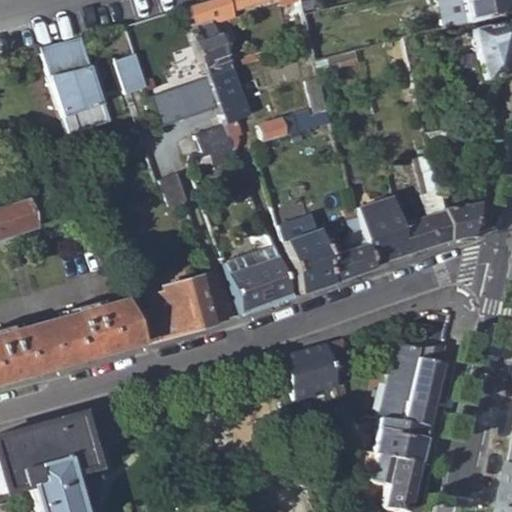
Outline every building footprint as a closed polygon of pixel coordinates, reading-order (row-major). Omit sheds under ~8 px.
[(230,0),(233,10),(265,0),(230,0)] [(430,0),(436,29),(501,12),(498,0),(430,0)] [(331,7),(312,12),(315,22),(334,18),(331,7)] [(223,19),(208,23),(210,28),(231,21),(228,11),(221,13),(223,19)] [(466,31),(479,80),(500,76),(507,43),(503,22),(466,31)] [(71,39),(31,50),(48,117),(89,107),(71,39)] [(128,54),(108,62),(121,95),(140,88),(128,54)] [(218,60),(192,70),(215,126),(225,122),(233,118),(239,117),(218,60)] [(275,120),(252,127),(257,143),(323,124),(313,80),(301,83),(308,116),(277,124),(275,120)] [(191,81),(144,98),(155,126),(202,110),(191,81)] [(437,120),(418,124),(420,134),(452,127),(465,125),(461,112),(436,117),(437,120)] [(233,118),(215,126),(225,150),(230,148),(233,143),(234,136),(240,134),(233,118)] [(229,159),(215,126),(193,135),(209,169),(229,159)] [(452,127),(420,134),(423,144),(454,138),(452,127)] [(170,175),(154,180),(163,208),(180,202),(170,175)] [(366,266),(406,253),(397,225),(389,197),(358,206),(359,210),(349,213),(350,218),(357,245),(364,269),(367,269),(366,266)] [(0,205),(0,236),(18,231),(9,202),(0,205)] [(471,205),(437,208),(438,214),(445,241),(463,238),(471,205)] [(406,253),(445,241),(438,214),(421,218),(397,225),(406,253)] [(282,230),(272,234),(293,295),(324,284),(316,260),(318,258),(308,229),(305,230),(303,223),(293,226),(293,230),(285,232),(282,230)] [(318,258),(316,260),(324,284),(364,269),(357,245),(318,258)] [(264,247),(218,263),(235,314),(284,298),(267,247),(264,247)] [(146,312),(121,319),(130,345),(221,318),(206,275),(157,289),(158,294),(142,299),(146,312)] [(113,300),(0,332),(0,382),(130,345),(113,300)] [(337,339),(320,343),(329,375),(346,370),(337,339)] [(374,414),(421,425),(439,345),(412,343),(391,339),(388,358),(374,414)] [(320,343),(277,355),(282,369),(293,411),(313,406),(311,402),(334,396),(333,388),(329,375),(320,343)] [(268,372),(282,369),(277,355),(265,360),(268,372)] [(100,408),(72,416),(81,450),(109,442),(100,408)] [(72,511),(62,475),(86,468),(80,450),(71,414),(0,434),(0,493),(20,488),(26,511),(72,511)] [(371,450),(413,460),(421,425),(374,414),(370,434),(356,431),(359,414),(340,417),(348,446),(371,450)] [(376,506),(401,511),(413,460),(371,450),(365,477),(381,481),(376,506)] [(503,511),(511,511),(511,498),(506,497),(503,511)]
